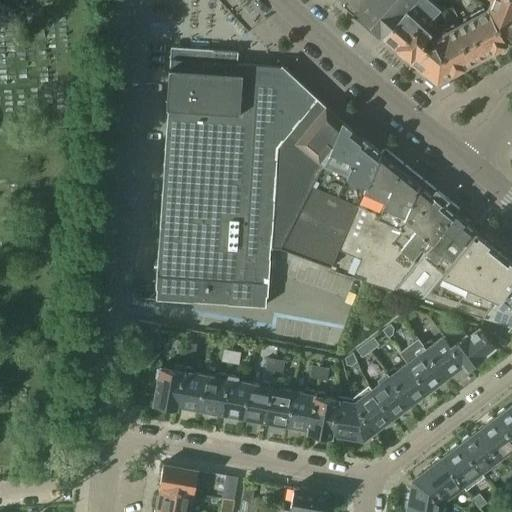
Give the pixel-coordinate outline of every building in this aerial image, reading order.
[(346,0),(347,0),(345,2),(354,11),(356,9),(358,10),(366,0),(346,0)] [(366,0),(358,10),(385,34),(415,0),(366,0)] [(441,7),(432,0),(415,0),(385,34),(412,57),(430,36),(434,31),(441,7)] [(511,0),(492,0),(489,8),(507,41),(511,29),(511,0)] [(445,11),(449,19),(458,15),(453,6),(445,11)] [(507,42),(507,41),(489,8),(460,24),(479,57),(507,42)] [(460,24),(451,29),(433,38),(451,72),(479,57),(460,24)] [(450,73),(451,72),(433,38),(433,39),(430,36),(412,57),(428,70),(428,78),(434,84),(440,84),(449,80),(450,74),(450,73)] [(172,70),(171,69),(156,298),(268,305),(271,247),(271,246),(278,140),(317,97),(284,66),(190,59),(190,53),(174,52),(172,70)] [(283,247),(283,246),(311,190),(323,166),(345,121),(324,103),(317,97),(278,140),(271,246),(271,247),(283,247)] [(323,166),(311,190),(283,246),(283,247),(308,257),(334,200),(342,183),(346,176),(364,137),(352,126),(345,121),(323,166)] [(380,150),(364,137),(346,176),(342,183),(334,200),(308,257),(332,266),(335,258),(338,250),(355,210),(380,150)] [(338,250),(360,260),(400,167),(381,151),(380,150),(355,210),(338,250)] [(363,280),(376,284),(399,229),(404,218),(419,182),(400,167),(360,260),(355,272),(365,275),(363,280)] [(419,182),(404,218),(410,223),(433,193),(432,193),(419,182)] [(444,202),(448,198),(436,188),(432,193),(433,193),(410,223),(404,218),(399,229),(376,284),(393,290),(396,287),(420,256),(456,212),(452,209),(444,202)] [(462,217),(456,212),(420,256),(396,287),(422,296),(452,259),(477,229),(476,228),(476,225),(468,219),(466,219),(464,221),(461,219),(462,217)] [(452,259),(422,296),(483,316),(493,305),(504,291),(511,281),(511,258),(477,229),(452,259)] [(511,326),(511,325),(511,281),(504,291),(493,305),(483,316),(492,319),(511,326)] [(382,311),(388,320),(398,312),(392,304),(382,311)] [(160,335),(162,324),(138,319),(137,331),(160,335)] [(389,337),(393,334),(394,328),(391,323),(383,329),(389,337)] [(464,330),(449,341),(468,367),(483,356),(482,355),(494,346),(482,330),(477,328),(468,335),(464,330)] [(137,331),(136,344),(158,345),(160,335),(137,331)] [(468,367),(449,341),(444,335),(434,342),(432,339),(423,345),(446,376),(455,370),(457,372),(466,366),(467,368),(468,367)] [(380,344),(374,336),(365,342),(371,350),(380,344)] [(400,351),(407,362),(429,390),(430,389),(433,390),(439,385),(439,382),(446,376),(423,345),(417,338),(400,351)] [(189,341),(186,353),(195,355),(197,343),(189,341)] [(362,357),(371,350),(365,342),(356,349),(362,357)] [(222,360),(231,361),(233,349),(225,347),(222,360)] [(242,351),(233,349),(231,361),(239,363),(242,351)] [(345,357),(347,364),(352,365),(358,361),(353,351),(345,357)] [(266,369),(275,370),(277,358),(268,356),(266,369)] [(286,359),(277,358),(275,370),(284,372),(286,359)] [(396,365),(387,372),(411,403),(418,397),(422,398),(428,394),(428,390),(429,390),(407,362),(398,369),(396,365)] [(178,404),(184,366),(174,364),(173,368),(161,366),(154,402),(177,407),(178,404)] [(310,377),(318,379),(321,366),(312,364),(310,377)] [(195,368),(184,366),(178,404),(187,406),(188,409),(196,410),(198,408),(199,408),(206,374),(194,372),(195,368)] [(330,368),(321,366),(318,379),(327,381),(330,368)] [(213,411),(221,412),(228,374),(217,372),(216,376),(206,374),(199,408),(201,408),(202,411),(210,413),(213,411)] [(403,408),(411,403),(387,372),(378,378),(381,381),(371,388),(392,417),(394,416),(397,417),(404,412),(403,408)] [(243,416),(249,382),(238,380),(238,376),(228,374),(221,412),(230,414),(231,417),(239,418),(242,416),(243,416)] [(261,384),(249,382),(243,416),(244,416),(246,420),(253,421),(256,419),(266,420),(273,383),(261,381),(261,384)] [(286,424),(287,424),(293,390),(282,388),(282,385),(273,383),(266,420),(275,422),(276,425),(284,427),(286,424)] [(392,417),(371,388),(369,385),(352,398),(352,401),(374,430),(382,424),(385,426),(392,421),(392,417)] [(305,393),(293,390),(287,424),(289,425),(290,428),(297,429),(300,427),(308,428),(308,431),(316,391),(305,389),(305,393)] [(326,393),(316,391),(308,431),(331,435),(337,399),(326,396),(326,393)] [(352,401),(337,399),(331,435),(341,437),(344,435),(363,438),(374,430),(352,401)] [(511,404),(509,406),(506,406),(500,411),(500,413),(497,415),(496,416),(510,434),(511,434),(511,432),(511,404)] [(511,447),(511,435),(511,434),(510,434),(496,416),(497,415),(494,415),(486,421),(485,424),(478,430),(501,461),(510,454),(508,451),(511,447)] [(493,467),(501,461),(478,430),(470,435),(468,435),(461,439),(462,442),(460,443),(481,471),(491,464),(493,467)] [(450,451),(442,457),(463,485),(465,488),(474,481),(472,478),(481,471),(460,443),(458,444),(456,444),(449,448),(450,451)] [(438,489),(446,500),(448,501),(456,495),(454,492),(463,485),(442,457),(441,457),(438,457),(432,461),(432,464),(413,478),(433,482),(438,489)] [(161,486),(194,492),(198,470),(163,463),(159,486),(161,486)] [(511,483),(511,474),(509,470),(501,476),(509,486),(511,483)] [(234,499),(238,476),(226,474),(222,497),(223,497),(225,497),(234,499)] [(443,511),(446,500),(438,489),(433,482),(413,478),(409,499),(406,500),(405,508),(407,510),(406,511),(443,511)] [(157,506),(157,508),(176,511),(190,511),(194,492),(161,486),(159,496),(156,497),(155,504),(157,506)] [(251,501),(254,488),(244,486),(242,499),(251,501)] [(294,489),(290,510),(299,511),(324,511),(328,494),(294,487),(294,489)] [(480,491),(472,497),(480,507),(487,501),(480,491)] [(232,511),(235,499),(234,499),(225,497),(223,497),(219,511),(232,511)] [(249,511),(251,501),(242,499),(239,511),(249,511)]
